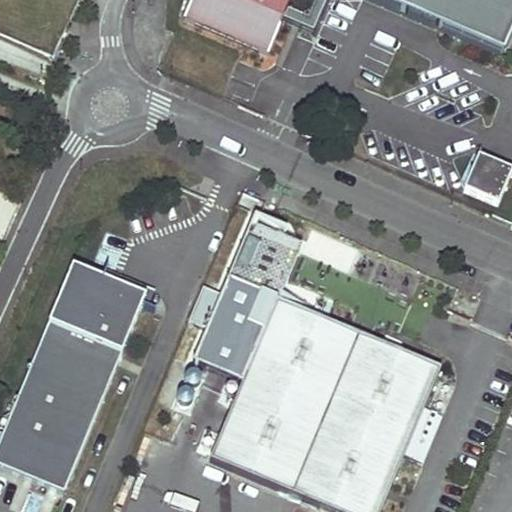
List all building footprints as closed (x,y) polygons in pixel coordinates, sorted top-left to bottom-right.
[(291,0),(193,0),(184,21),(268,56),(291,0)] [(511,26),(511,0),(378,0),(501,53),(511,26)] [(511,173),(478,158),(463,192),(497,207),(511,173)] [(301,251),(351,278),(364,253),(314,227),(301,251)] [(288,258),(291,245),(263,239),(260,252),(288,258)] [(134,303),(141,287),(92,266),(88,277),(94,280),(91,287),(108,293),(134,303)] [(70,269),(0,438),(0,470),(62,496),(141,306),(134,303),(108,293),(91,287),(94,280),(88,277),(70,269)] [(253,312),(267,318),(274,302),(259,296),(253,312)] [(209,459),(335,511),(378,511),(439,368),(276,300),(209,459)]
